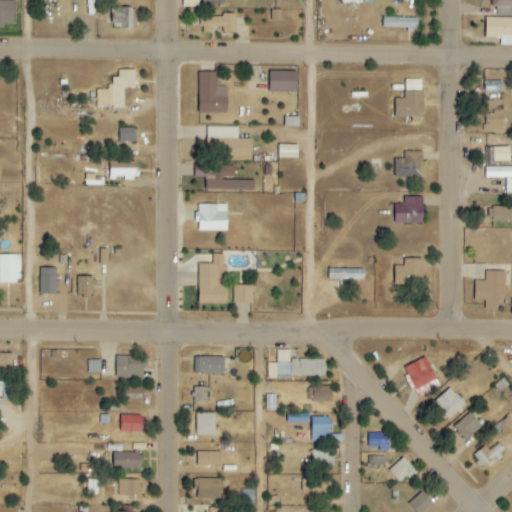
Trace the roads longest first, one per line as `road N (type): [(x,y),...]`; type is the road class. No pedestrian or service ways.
road 1 (residential): [(511,61),(0,50)]
road 2 (tertiary): [(511,336),(0,330)]
road 3 (residential): [(175,511),(174,0)]
road 4 (residential): [(456,337),(458,0)]
road 5 (tertiary): [(483,511),(332,337)]
road 6 (residential): [(357,511),(357,367)]
